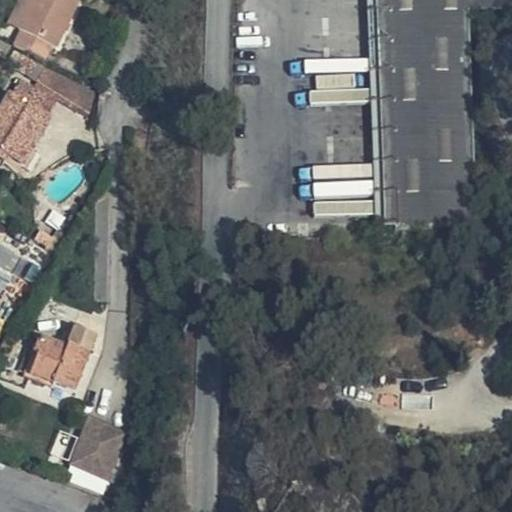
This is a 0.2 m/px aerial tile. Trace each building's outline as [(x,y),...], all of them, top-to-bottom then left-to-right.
[(23,0),(10,0),(5,16),(20,23),(28,7),(23,2),(23,0)] [(23,0),(23,2),(28,7),(20,23),(14,37),(47,52),(53,35),(60,36),(71,11),(74,0),(23,0)] [(511,0),(375,0),(374,232),(465,235),(468,24),(511,24),(511,0)] [(45,62),(22,44),(18,52),(40,68),(45,62)] [(63,86),(72,72),(58,62),(48,75),(63,86)] [(64,92),(43,78),(29,68),(0,102),(0,146),(5,150),(10,145),(23,153),(53,112),(52,108),(64,92)] [(104,94),(72,72),(63,86),(92,108),(104,94)] [(33,233),(56,246),(62,235),(40,222),(33,233)] [(87,329),(63,321),(55,345),(30,337),(19,374),(68,391),(87,329)] [(113,431),(82,418),(64,462),(95,477),(113,431)]
